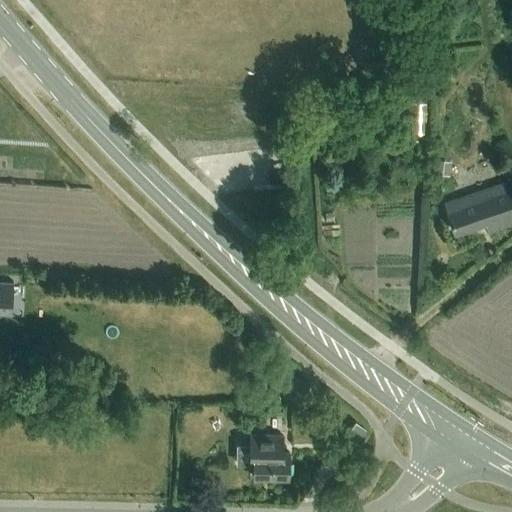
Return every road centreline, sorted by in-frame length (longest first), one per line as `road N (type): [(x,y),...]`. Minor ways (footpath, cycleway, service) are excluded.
road 1 (secondary): [(463,440),(289,313),(174,209),(0,24)]
road 2 (track): [(511,252),(364,374)]
